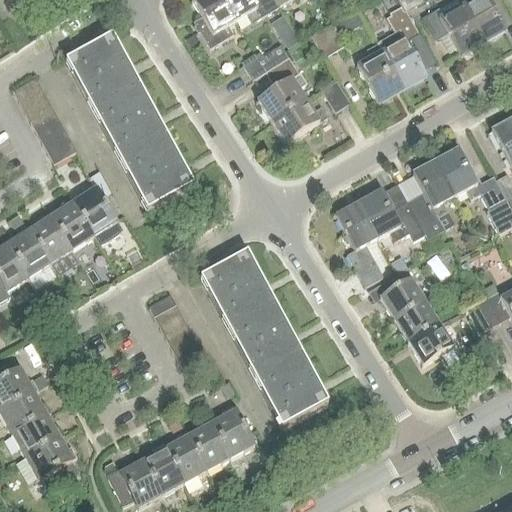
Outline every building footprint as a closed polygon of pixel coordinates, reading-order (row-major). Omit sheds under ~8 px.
[(10,0),(16,9),(33,0),(10,0)] [(224,30),(231,26),(215,0),(196,0),(189,5),(199,21),(190,26),(206,53),(230,39),(224,30)] [(250,28),(277,12),(270,0),(215,0),(231,26),(245,18),(250,28)] [(270,0),(277,12),(296,0),(270,0)] [(393,0),(403,15),(420,5),(417,0),(393,0)] [(481,46),(503,33),(483,0),(478,0),(460,11),(481,46)] [(481,46),(460,11),(456,3),(421,23),(434,46),(446,39),(458,59),(481,46)] [(331,30),(310,42),(321,63),(342,50),(331,30)] [(397,36),(375,49),(380,58),(400,93),(423,80),(402,44),(397,36)] [(193,38),(185,43),(194,57),(202,52),(193,38)] [(111,43),(64,68),(92,120),(139,94),(111,43)] [(376,107),(400,93),(380,58),(375,49),(365,55),(370,64),(355,72),(376,107)] [(251,85),(264,77),(287,62),(279,50),(261,61),(259,56),(240,68),(251,85)] [(256,106),(269,128),(303,106),(296,95),(305,89),(287,62),(264,77),(274,94),(256,106)] [(12,97),(18,108),(41,95),(35,84),(12,97)] [(347,108),(334,87),(320,96),(333,117),(347,108)] [(92,120),(119,169),(166,144),(139,94),(92,120)] [(18,108),(24,118),(47,105),(41,95),(18,108)] [(24,118),(30,128),(53,116),(47,105),(24,118)] [(310,117),(303,106),(269,128),(283,150),(326,122),(319,112),(310,117)] [(30,128),(36,139),(59,126),(53,116),(30,128)] [(36,139),(42,149),(65,136),(59,126),(36,139)] [(511,126),(489,139),(511,180),(511,126)] [(42,149),(48,159),(70,147),(65,136),(42,149)] [(192,193),(166,144),(119,169),(146,218),(192,193)] [(76,156),(70,147),(48,159),(53,169),(76,156)] [(455,158),(433,169),(451,202),(461,196),(466,205),(478,199),(487,217),(484,218),(495,240),(511,230),(511,223),(503,207),(503,208),(489,183),(474,192),(455,158)] [(439,208),(451,202),(433,169),(411,182),(417,194),(401,202),(422,240),(424,244),(451,229),(439,208)] [(511,195),(503,179),(491,185),(503,207),(511,223),(511,195)] [(116,228),(93,191),(82,198),(84,202),(73,209),(70,205),(60,211),(63,215),(51,223),(48,219),(38,225),(41,229),(29,237),(27,233),(17,239),(19,243),(7,251),(5,247),(0,250),(0,308),(8,303),(6,299),(48,272),(54,282),(76,267),(70,258),(93,243),(99,251),(121,236),(116,228)] [(390,209),(394,215),(390,218),(379,198),(357,210),(376,245),(387,239),(391,246),(405,238),(409,247),(422,240),(401,202),(390,209)] [(364,251),(376,245),(357,210),(335,222),(354,256),(346,260),(363,292),(381,283),(364,251)] [(246,259),(199,285),(225,334),(272,308),(246,259)] [(384,286),(390,296),(378,304),(393,327),(424,308),(409,285),(414,282),(407,272),(384,286)] [(511,329),(511,296),(498,304),(509,323),(511,329)] [(495,299),(484,305),(497,330),(509,323),(498,304),(495,299)] [(148,313),(153,323),(175,311),(170,301),(148,313)] [(488,335),(497,330),(484,305),(474,311),(488,335)] [(225,334),(253,385),(300,360),(272,308),(225,334)] [(393,327),(407,348),(437,329),(424,308),(393,327)] [(153,323),(159,333),(181,321),(175,311),(153,323)] [(477,341),(488,335),(474,311),(464,317),(477,341)] [(159,333),(165,345),(187,333),(181,321),(159,333)] [(451,351),(437,329),(407,348),(421,370),(451,351)] [(165,345),(170,354),(192,343),(187,333),(165,345)] [(170,354),(175,365),(197,353),(192,343),(170,354)] [(482,347),(472,352),(476,360),(486,355),(482,347)] [(175,365),(181,376),(203,364),(197,353),(175,365)] [(327,410),(300,360),(253,385),(280,435),(327,410)] [(209,375),(203,364),(181,376),(187,387),(209,375)] [(0,415),(31,398),(35,395),(29,384),(25,386),(17,373),(7,378),(3,370),(0,371),(0,415)] [(228,387),(220,391),(225,402),(233,398),(228,387)] [(0,419),(11,438),(43,420),(47,418),(41,407),(37,410),(31,398),(0,415),(0,419)] [(223,422),(210,429),(229,464),(252,451),(231,412),(220,418),(223,422)] [(23,461),(56,443),(60,441),(54,429),(50,432),(43,420),(11,438),(23,461)] [(229,464),(210,429),(207,425),(197,430),(200,435),(187,442),(206,477),(229,464)] [(206,477),(187,442),(185,437),(174,443),(177,448),(164,455),(183,489),(206,477)] [(64,456),(56,443),(23,461),(36,484),(74,464),(68,453),(64,456)] [(183,489),(164,455),(162,450),(151,456),(154,460),(141,467),(160,502),(183,489)] [(135,511),(141,511),(160,502),(141,467),(138,462),(129,467),(132,473),(119,479),(116,474),(105,480),(121,511),(123,511),(133,507),(135,511)] [(263,485),(248,493),(253,502),(268,494),(263,485)]
